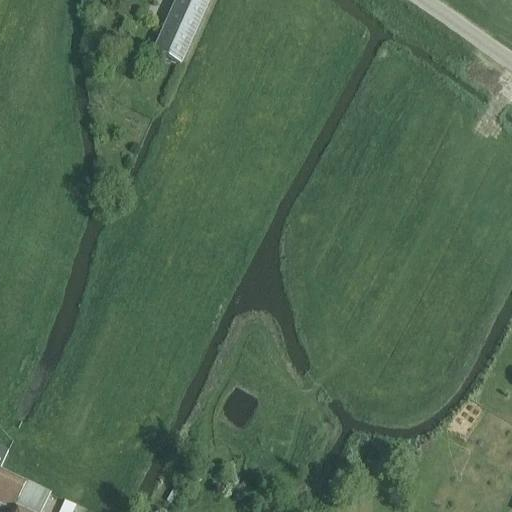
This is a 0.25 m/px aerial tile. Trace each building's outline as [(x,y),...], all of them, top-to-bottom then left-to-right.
[(211,0),(177,0),(154,51),(181,64),(211,0)] [(0,471),(1,470),(9,453),(0,448),(0,471)] [(42,511),(51,495),(1,470),(0,471),(0,505),(13,511),(42,511)] [(177,485),(167,503),(171,505),(181,488),(177,485)] [(66,490),(57,511),(59,511),(72,511),(80,496),(66,490)]
